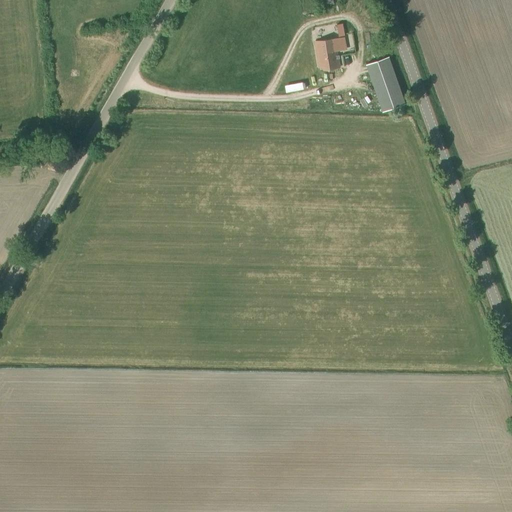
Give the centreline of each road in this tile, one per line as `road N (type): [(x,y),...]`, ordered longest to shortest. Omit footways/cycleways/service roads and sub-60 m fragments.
road 1 (tertiary): [(511,352),(385,0)]
road 2 (tertiary): [(0,286),(168,0)]
